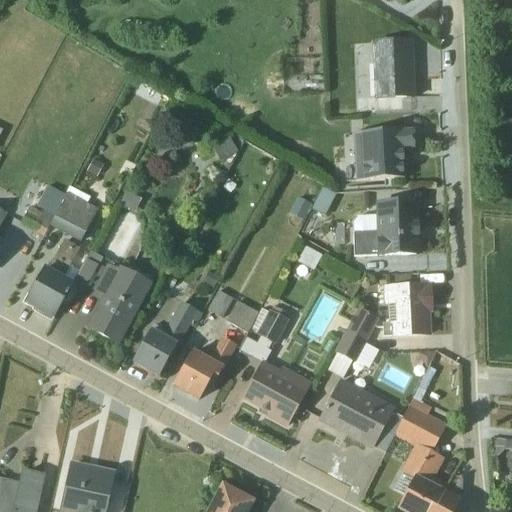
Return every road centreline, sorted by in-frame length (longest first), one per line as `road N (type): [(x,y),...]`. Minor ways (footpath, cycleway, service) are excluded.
road 1 (residential): [(476,511),(453,0)]
road 2 (residential): [(0,329),(336,511)]
